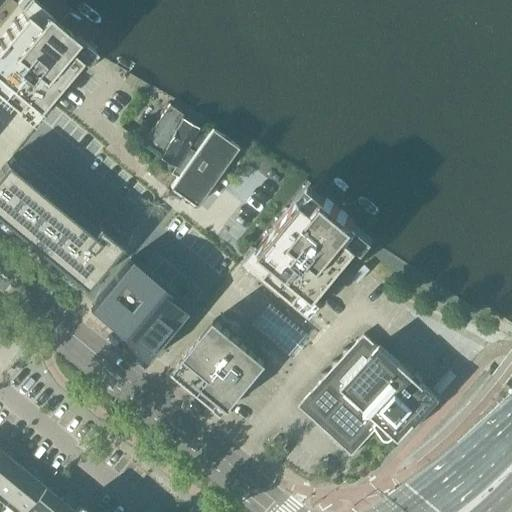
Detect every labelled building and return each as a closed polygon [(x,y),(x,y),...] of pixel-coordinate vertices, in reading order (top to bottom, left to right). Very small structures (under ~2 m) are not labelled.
[(72,38),(41,13),(33,23),(20,13),(0,37),(0,94),(15,107),(23,97),(36,107),(76,58),(64,48),(72,38)] [(171,173),(176,177),(194,152),(186,147),(197,127),(179,117),(181,113),(169,104),(167,106),(164,103),(158,112),(161,115),(142,143),(157,153),(145,175),(147,176),(158,156),(175,165),(171,173)] [(237,146),(211,128),(194,152),(176,177),(169,187),(172,189),(170,191),(179,198),(181,195),(195,206),(237,146)] [(6,162),(0,169),(0,218),(4,222),(11,227),(19,234),(32,245),(40,251),(53,262),(61,269),(74,280),(85,288),(120,245),(97,226),(91,233),(71,216),(69,214),(6,163),(6,162)] [(303,199),(260,251),(272,261),(264,271),(295,296),(303,287),(315,297),(358,245),(346,235),(354,225),(342,215),(341,216),(336,215),(335,210),(323,199),(321,201),(315,210),(303,199)] [(91,305),(89,307),(152,359),(154,357),(192,310),(129,258),(97,298),(91,304),(91,305)] [(264,327),(288,347),(300,334),(275,313),(264,327)] [(215,407),(220,401),(229,408),(267,362),(250,348),(240,340),(215,319),(171,371),(215,407)] [(319,420),(322,419),(334,430),(333,432),(354,452),(358,447),(381,423),(399,439),(437,397),(423,384),(424,379),(421,374),(416,372),(411,373),(405,368),(379,344),(378,346),(374,343),(364,333),(350,348),(342,349),(343,356),(339,360),(331,361),(332,368),(328,372),(321,373),(321,380),(298,405),(312,418),(315,420),(317,420),(319,420)] [(0,479),(14,462),(0,450),(0,479)] [(0,479),(0,502),(4,506),(29,474),(14,462),(0,479)] [(4,506),(11,511),(23,511),(44,486),(29,474),(4,506)] [(23,511),(48,511),(59,499),(44,486),(23,511)] [(48,511),(72,511),(74,511),(59,499),(48,511)]
